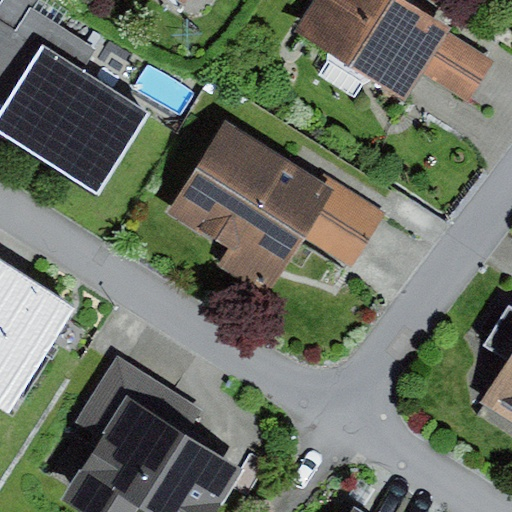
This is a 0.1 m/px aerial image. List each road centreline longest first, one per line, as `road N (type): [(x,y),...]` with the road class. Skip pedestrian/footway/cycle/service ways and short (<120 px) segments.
road 1 (residential): [(0,198),(352,415)]
road 2 (residential): [(352,415),(511,191)]
road 3 (residential): [(352,415),(501,511)]
